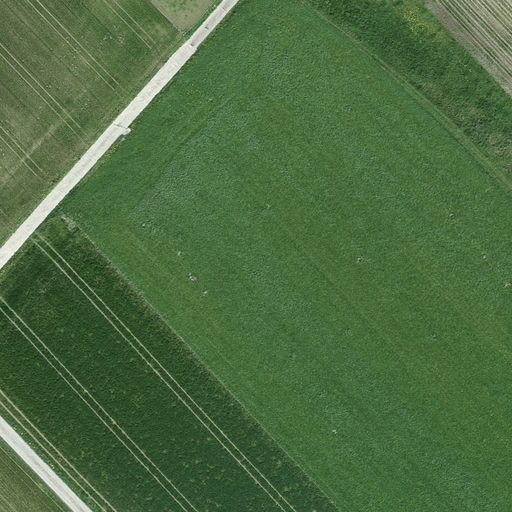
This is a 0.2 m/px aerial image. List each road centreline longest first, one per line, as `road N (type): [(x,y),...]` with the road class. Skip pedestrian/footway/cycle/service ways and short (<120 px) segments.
road 1 (track): [(0,261),(232,0)]
road 2 (track): [(87,511),(0,419)]
